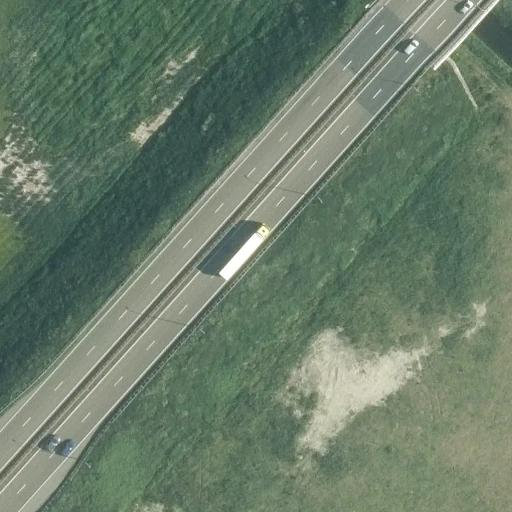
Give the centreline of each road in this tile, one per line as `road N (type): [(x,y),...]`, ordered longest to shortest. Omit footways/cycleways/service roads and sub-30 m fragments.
road 1 (trunk): [(0,511),(461,0)]
road 2 (trunk): [(405,0),(0,451)]
